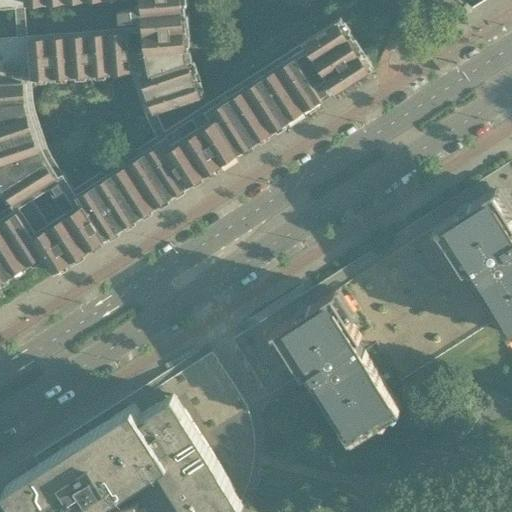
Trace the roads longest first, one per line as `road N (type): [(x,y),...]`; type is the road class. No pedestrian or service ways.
road 1 (tertiary): [(0,427),(511,93)]
road 2 (tertiary): [(511,46),(0,370)]
